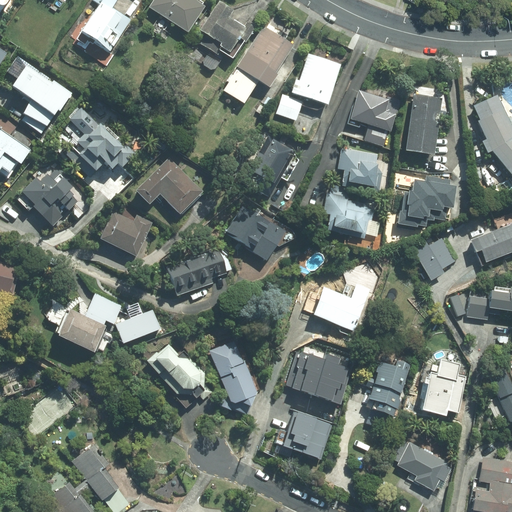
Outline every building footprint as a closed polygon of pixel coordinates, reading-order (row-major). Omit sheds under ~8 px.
[(117,0),(91,0),(99,5),(80,33),(81,33),(74,42),(85,49),(91,40),(110,52),(130,21),(111,9),(117,0)] [(153,0),(149,8),(187,33),(205,6),(196,0),(153,0)] [(232,11),(218,2),(198,32),(205,36),(200,44),(221,58),(223,54),(231,59),(252,27),(246,23),(242,28),(228,18),(232,11)] [(293,46),(263,26),(222,91),(243,104),(258,81),(269,88),(276,76),(275,74),(293,46)] [(0,69),(10,53),(0,47),(0,69)] [(341,65),(307,54),(298,82),(295,81),(291,93),(327,105),(341,65)] [(50,84),(25,67),(11,87),(30,100),(21,113),(25,116),(21,121),(41,135),(70,94),(52,82),(50,84)] [(397,103),(358,90),(349,117),(368,123),(362,139),(383,146),(397,103)] [(413,93),(404,149),(431,154),(441,97),(413,93)] [(486,152),(489,151),(511,177),(511,130),(495,94),(472,105),(478,119),(476,120),(484,139),(480,140),(486,152)] [(300,104),(281,98),(276,114),(295,121),(300,104)] [(114,141),(81,109),(70,120),(84,134),(76,142),(77,143),(66,155),(90,178),(103,164),(110,171),(116,165),(120,170),(136,155),(118,137),(114,141)] [(29,150),(0,130),(0,174),(8,180),(29,150)] [(254,191),(267,198),(294,152),(272,139),(262,156),(257,153),(252,161),(257,165),(252,174),(261,179),(254,191)] [(376,155),(340,148),(337,168),(342,169),(339,185),(378,192),(382,171),(375,164),(376,155)] [(202,190),(168,157),(134,192),(148,205),(158,195),(177,214),(202,190)] [(36,178),(21,192),(33,204),(31,206),(52,227),(76,203),(67,193),(72,188),(67,183),(73,177),(59,163),(40,182),(36,178)] [(401,191),(397,225),(417,228),(418,225),(434,227),(435,219),(447,221),(448,208),(454,209),(457,186),(451,185),(451,180),(426,177),(426,181),(415,180),(414,190),(410,190),(410,192),(401,191)] [(328,214),(324,228),(363,238),(367,219),(370,220),(372,211),(366,204),(342,198),(343,196),(328,192),(323,212),(328,214)] [(283,230),(243,204),(224,234),(264,260),(283,230)] [(111,210),(97,238),(134,256),(151,222),(136,215),(133,220),(111,210)] [(511,222),(468,239),(473,251),(479,248),(483,261),(511,249),(511,222)] [(425,242),(412,249),(429,279),(442,272),(440,268),(453,261),(440,238),(427,245),(425,242)] [(217,249),(165,266),(175,295),(211,283),(210,278),(230,271),(226,258),(221,259),(217,249)] [(0,290),(10,294),(17,267),(0,261),(0,290)] [(321,286),(310,313),(353,331),(369,290),(355,284),(350,297),(321,286)] [(511,286),(508,286),(507,292),(489,290),(488,298),(484,298),(485,292),(470,290),(466,316),(485,318),(486,307),(511,310),(511,286)] [(84,315),(68,308),(55,335),(92,351),(104,324),(102,324),(104,320),(112,323),(121,305),(94,293),(84,315)] [(232,402),(237,400),(248,405),(253,394),(252,391),(254,391),(234,340),(208,350),(228,401),(231,400),(232,402)] [(167,342),(146,360),(175,393),(190,394),(193,397),(202,389),(202,373),(183,350),(177,355),(167,342)] [(297,352),(286,383),(339,402),(350,369),(342,366),(344,361),(329,356),(327,362),(297,352)] [(422,398),(419,409),(443,415),(444,410),(455,413),(464,376),(456,374),(459,364),(440,359),(436,373),(429,371),(427,378),(424,377),(419,397),(422,398)] [(398,398),(410,365),(397,360),(395,366),(380,361),(374,379),(368,377),(365,385),(371,387),(365,404),(391,413),(393,407),(396,408),(400,398),(398,398)] [(295,412),(284,445),(320,457),(331,424),(295,412)] [(446,462),(400,437),(389,458),(397,462),(396,464),(415,475),(413,480),(432,490),(438,479),(443,482),(450,468),(444,465),(446,462)] [(93,443),(70,461),(99,499),(117,486),(102,466),(108,462),(93,443)] [(511,460),(482,456),(478,480),(488,482),(487,491),(475,489),(472,509),(487,511),(502,511),(503,510),(511,511),(511,494),(511,493),(511,460)] [(68,481),(48,496),(59,509),(56,511),(92,511),(68,481)]
